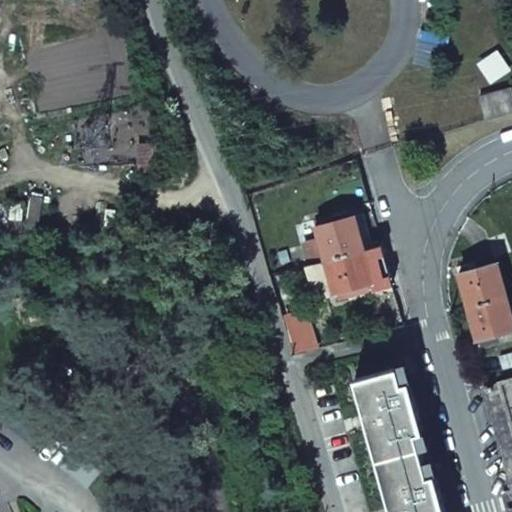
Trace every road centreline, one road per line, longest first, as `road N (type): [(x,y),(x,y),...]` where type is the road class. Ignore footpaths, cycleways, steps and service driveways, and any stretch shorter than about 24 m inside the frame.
road 1 (residential): [(331,511),(163,0)]
road 2 (residential): [(511,150),(485,159),(449,194),(422,250),(426,309),(485,511)]
